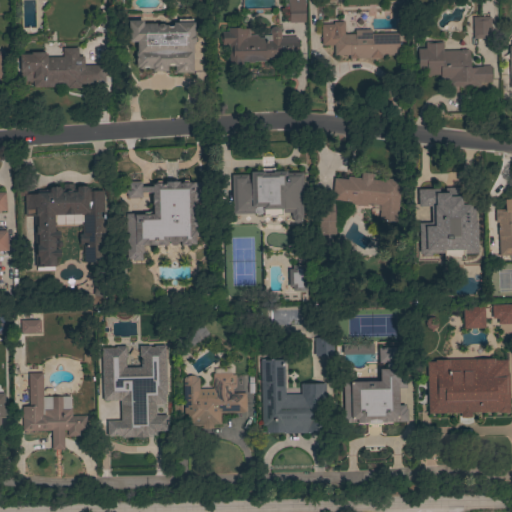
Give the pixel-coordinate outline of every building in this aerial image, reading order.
[(288,22),(288,6),(304,5),(304,22),(288,22)] [(490,38),(472,39),(472,17),(490,17),(490,38)] [(128,21),(142,20),(142,24),(162,24),(164,26),(167,25),(167,26),(171,26),(171,25),(172,25),(172,22),(178,22),(178,20),(192,19),(192,22),(193,22),(194,36),(194,37),(194,41),(194,44),(192,44),(193,72),(175,73),(175,66),(172,66),(172,65),(168,65),(168,66),(166,66),(167,71),(151,71),(151,68),(147,68),(147,67),(143,67),(143,69),(138,69),(138,67),(135,67),(135,52),(136,52),(136,42),(128,42),(128,21)] [(321,25),(333,24),(333,22),(343,22),(344,35),(354,34),(354,30),(370,30),(370,34),(397,33),(398,55),(381,55),(381,58),(369,58),(357,58),(348,59),(348,55),(334,55),(333,45),(321,46),(321,25)] [(296,37),(296,39),(297,39),(298,57),(239,60),(239,65),(229,65),(228,45),(222,45),(222,42),(219,42),(219,35),(221,35),(221,32),(228,32),(227,28),(242,27),(242,29),(249,28),(249,35),(258,35),(258,38),(263,38),(263,41),(271,40),(271,35),(269,33),(269,31),(270,29),(271,27),(274,26),(276,26),(278,27),(279,30),(280,32),(280,40),(285,40),(285,38),(296,37)] [(425,48),(425,42),(442,42),(442,50),(460,50),(460,49),(466,49),(467,50),(469,50),(469,66),(491,66),(491,83),(479,83),(479,86),(448,87),(448,80),(440,80),(440,75),(426,75),(426,71),(417,72),(417,49),(425,48)] [(77,48),(78,56),(83,56),(83,65),(104,65),(104,83),(80,84),(80,88),(67,89),(67,86),(33,87),(33,81),(20,81),(19,54),(30,54),(30,52),(44,52),(44,54),(46,54),(46,57),(62,57),(62,48),(77,48)] [(202,171),(203,213),(188,214),(187,199),(179,199),(179,206),(181,206),(181,209),(166,209),(166,219),(149,219),(148,199),(150,197),(150,188),(144,188),(144,199),(117,200),(117,188),(123,187),(123,183),(148,183),(148,179),(156,179),(156,176),(171,175),(171,171),(202,171)] [(230,175),(247,174),(247,179),(249,179),(249,171),(283,171),(283,173),(302,172),(302,194),(301,194),(301,217),(299,217),(300,220),(297,220),(297,222),(293,222),(293,220),(291,220),(291,218),(290,218),(290,212),(281,213),(281,216),(262,216),(262,213),(261,213),(260,214),(258,215),(256,215),(253,213),(231,214),(230,175)] [(377,220),(379,205),(366,203),(366,206),(349,204),(350,202),(331,200),(333,178),(347,179),(347,177),(360,178),(361,172),(372,173),(372,179),(386,181),(386,178),(401,180),(396,222),(377,220)] [(60,242),(61,243),(61,245),(60,247),(59,248),(57,248),(55,248),(54,247),(54,249),(59,249),(59,257),(54,257),(54,266),(42,267),(34,267),(34,216),(24,216),(24,194),(36,194),(36,193),(37,193),(37,190),(45,190),(48,190),(48,188),(50,188),(50,187),(59,187),(59,188),(60,188),(60,189),(62,189),(62,184),(73,184),(73,189),(75,189),(75,187),(77,187),(77,186),(86,186),(86,187),(87,187),(87,189),(91,189),(91,191),(103,191),(103,233),(102,233),(103,262),(83,262),(83,244),(78,244),(78,234),(81,234),(81,224),(82,224),(82,214),(72,214),(72,217),(63,217),(63,215),(55,215),(55,225),(53,225),(54,231),(58,231),(58,239),(54,239),(54,240),(58,240),(60,242)] [(511,256),(498,256),(497,223),(494,223),(494,209),(504,209),(504,200),(510,199),(510,197),(511,197),(511,256)] [(456,224),(433,224),(433,229),(421,230),(421,224),(419,224),(418,205),(442,204),(442,202),(444,202),(444,201),(453,200),(453,202),(467,201),(467,207),(468,207),(469,218),(473,218),(474,237),(475,236),(475,253),(457,253),(456,224)] [(335,234),(318,235),(317,204),(333,203),(335,234)] [(213,254),(198,255),(198,254),(196,254),(195,235),(198,235),(198,234),(212,233),(213,254)] [(287,292),(303,292),(302,266),(286,267),(287,292)] [(107,278),(105,296),(92,294),(95,276),(107,278)] [(491,305),(511,305),(511,324),(497,324),(497,318),(491,318),(491,305)] [(463,328),(462,308),(483,307),(483,328),(463,328)] [(273,314),(273,327),(287,328),(288,315),(273,314)] [(21,334),(20,320),(39,320),(40,334),(21,334)] [(100,356),(100,337),(128,336),(128,345),(118,355),(100,356)] [(314,338),(332,338),(332,356),(314,356),(314,338)] [(374,364),(387,364),(387,350),(375,350),(374,364)] [(165,385),(149,385),(149,403),(152,403),(152,405),(164,404),(165,422),(152,422),(153,426),(140,427),(140,430),(125,430),(125,449),(112,450),(112,429),(115,429),(115,428),(104,428),(104,427),(96,427),(95,384),(105,384),(105,390),(113,390),(113,393),(134,393),(134,405),(139,405),(139,403),(144,403),(144,380),(148,380),(148,355),(164,355),(165,385)] [(426,362),(434,362),(434,360),(493,359),(493,361),(506,360),(506,373),(508,373),(509,412),(470,412),(470,417),(460,418),(460,413),(428,413),(426,362)] [(260,360),(284,360),(284,395),(300,394),(300,384),(325,384),(326,432),(309,433),(282,434),(282,433),(265,433),(265,426),(261,426),(260,360)] [(50,431),(22,431),(21,407),(28,407),(27,373),(41,373),(42,397),(70,397),(70,408),(71,408),(71,416),(86,416),(86,431),(78,431),(78,436),(66,437),(66,430),(63,430),(63,450),(51,450),(50,431)] [(190,425),(190,422),(183,423),(182,378),(186,378),(186,377),(195,376),(195,378),(198,378),(198,389),(212,389),(212,374),(231,374),(231,375),(235,375),(235,387),(232,387),(232,393),(245,393),(245,413),(219,413),(220,425),(190,425)] [(397,430),(379,431),(378,422),(371,423),(371,421),(364,421),(364,424),(362,426),(360,426),(358,426),(356,424),(347,425),(346,407),(344,407),(344,400),(346,400),(346,392),(369,391),(369,394),(373,394),(373,392),(375,390),(381,390),(381,394),(386,394),(389,391),(393,391),(396,393),(396,397),(393,400),(393,410),(396,409),(397,430)]
